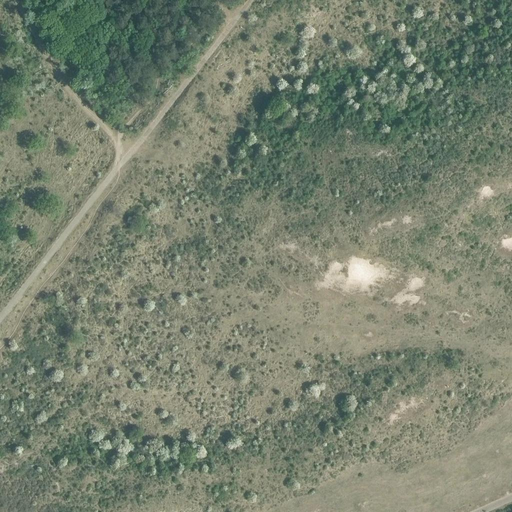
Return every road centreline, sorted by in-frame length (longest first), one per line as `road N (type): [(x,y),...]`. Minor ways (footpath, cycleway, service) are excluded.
road 1 (unclassified): [(0,315),(251,0)]
road 2 (unknown): [(119,164),(121,177),(87,229),(0,343)]
road 3 (unknown): [(196,0),(119,149)]
